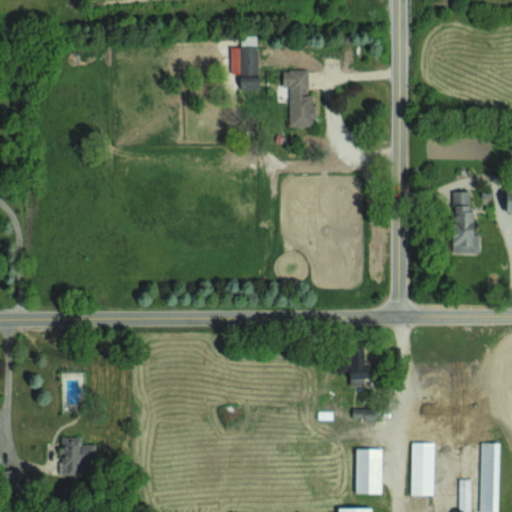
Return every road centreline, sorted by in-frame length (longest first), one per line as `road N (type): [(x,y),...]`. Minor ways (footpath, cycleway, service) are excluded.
road 1 (tertiary): [(0,318),(511,314)]
road 2 (tertiary): [(396,0),(396,315)]
